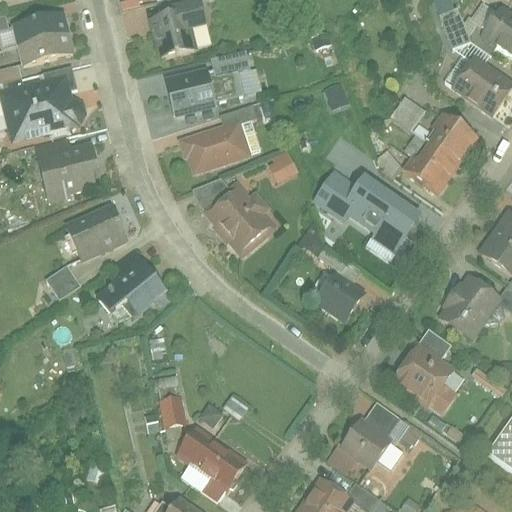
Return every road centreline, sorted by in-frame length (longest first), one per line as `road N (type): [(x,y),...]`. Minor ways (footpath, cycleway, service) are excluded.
road 1 (residential): [(90,0),(138,175),(178,256),(231,305),(344,380)]
road 2 (residential): [(511,140),(344,380)]
road 3 (residential): [(344,380),(253,511)]
